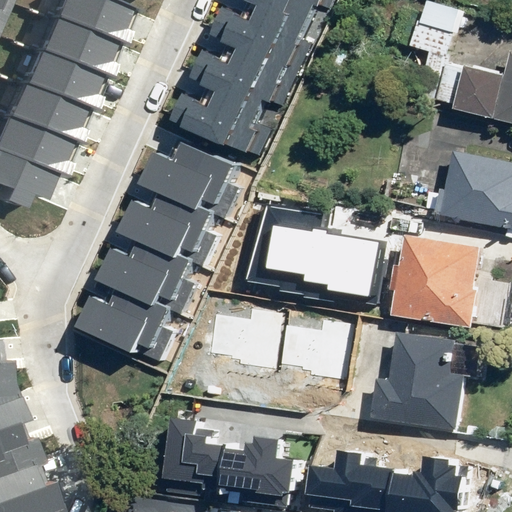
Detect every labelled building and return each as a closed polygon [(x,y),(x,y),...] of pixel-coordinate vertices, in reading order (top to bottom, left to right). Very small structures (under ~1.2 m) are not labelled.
[(104,0),(53,0),(47,16),(115,43),(117,44),(131,10),(104,0)] [(264,0),(264,1),(265,1),(315,22),(322,5),(334,10),(338,0),(264,0)] [(224,36),(244,45),(303,71),(316,44),(307,40),(315,22),(265,1),(257,17),(236,8),(224,36)] [(415,51),(433,56),(423,98),(463,108),(474,67),(454,61),(461,35),(465,36),(471,13),(428,2),(415,51)] [(115,43),(47,16),(34,49),(101,75),(102,76),(115,43)] [(357,48),(328,43),(323,75),(352,79),(357,48)] [(204,79),(223,89),(269,109),(274,99),(287,105),(303,71),(244,45),(237,60),(216,51),(204,79)] [(101,75),(34,49),(31,49),(18,83),(85,108),(88,109),(101,75)] [(463,108),(462,112),(511,125),(511,76),(474,67),(463,108)] [(85,108),(18,83),(16,82),(4,115),(72,141),(85,108)] [(262,123),(269,109),(223,89),(217,102),(197,93),(184,121),(257,154),(258,152),(265,156),(277,130),(262,123)] [(72,141),(4,115),(2,114),(0,118),(0,151),(50,171),(59,174),(72,141)] [(169,153),(155,183),(174,193),(212,209),(213,206),(224,211),(223,214),(231,218),(245,188),(236,184),(245,165),(196,142),(187,161),(169,153)] [(39,200),(50,171),(0,151),(0,187),(3,189),(0,197),(0,200),(19,208),(24,194),(39,200)] [(511,228),(511,166),(438,156),(430,217),(511,228)] [(212,209),(174,193),(167,209),(146,200),(132,232),(152,241),(190,258),(191,255),(202,260),(201,262),(210,266),(224,235),(215,231),(223,214),(224,211),(213,206),(212,209)] [(190,258),(152,241),(144,257),(127,249),(112,280),(130,288),(168,306),(170,303),(180,307),(179,310),(187,314),(202,283),(193,279),(201,262),(202,260),(191,255),(190,258)] [(402,263),(400,293),(404,294),(401,321),(478,328),(486,248),(413,242),(411,264),(402,263)] [(168,306),(130,288),(123,304),(104,296),(90,326),(166,360),(179,330),(171,327),(179,310),(180,307),(170,303),(168,306)] [(392,378),(377,376),(372,415),(455,427),(462,377),(475,379),(480,343),(398,332),(392,378)] [(0,394),(9,394),(2,372),(1,360),(0,359),(0,394)] [(0,425),(16,420),(18,419),(9,394),(0,394),(0,425)] [(170,419),(161,491),(287,506),(292,462),(276,460),(278,441),(254,438),(252,452),(203,446),(204,436),(192,434),(194,422),(170,419)] [(0,469),(22,462),(24,466),(31,463),(34,462),(25,436),(21,435),(16,420),(0,425),(0,469)] [(307,467),(301,511),(387,511),(393,470),(358,466),(359,455),(337,452),(335,470),(307,467)] [(393,470),(387,511),(456,511),(461,478),(454,477),(455,468),(447,467),(448,460),(423,457),(421,474),(393,470)] [(22,462),(0,469),(0,511),(38,511),(50,508),(49,503),(40,480),(37,479),(31,463),(24,466),(22,462)] [(56,511),(52,502),(49,503),(50,508),(38,511),(56,511)]
